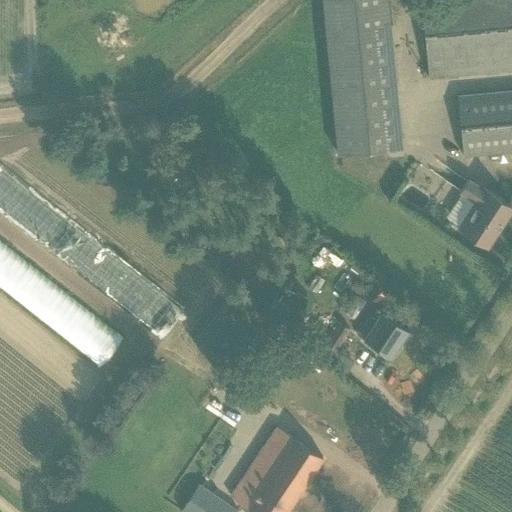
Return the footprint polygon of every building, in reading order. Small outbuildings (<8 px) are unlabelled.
[(321,0),(336,154),(400,148),(386,0),(321,0)] [(511,0),(420,0),(428,77),(511,69),(511,0)] [(511,91),(457,97),(462,156),(511,151),(511,91)] [(0,169),(0,212),(172,339),(194,308),(2,167),(0,169)] [(486,247),(488,243),(511,207),(511,206),(496,196),(484,188),(483,190),(467,179),(459,191),(475,202),(457,228),(486,247)] [(0,236),(0,286),(112,370),(135,340),(28,261),(30,258),(0,236)] [(357,296),(347,312),(354,317),(364,300),(357,296)] [(354,333),(372,345),(389,356),(407,329),(390,319),(381,312),(369,329),(360,323),(354,333)] [(352,362),(336,351),(350,330),(339,322),(324,343),(321,341),(314,351),(345,372),(352,362)] [(230,496),(253,511),(285,511),(322,457),(305,446),(277,427),(230,496)] [(181,511),(236,511),(238,510),(200,486),(181,511)]
